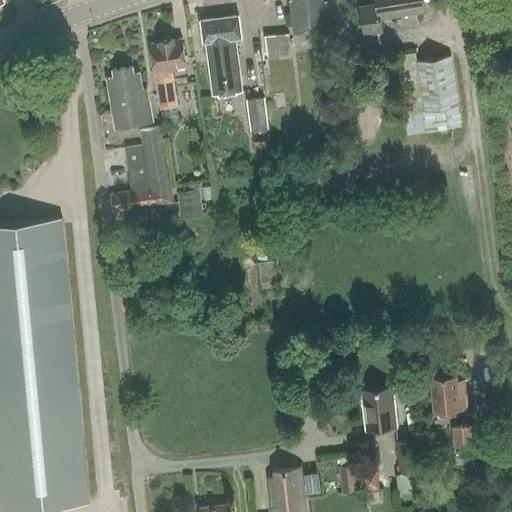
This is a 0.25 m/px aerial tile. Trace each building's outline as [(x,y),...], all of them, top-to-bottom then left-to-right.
[(289,0),(293,33),(330,28),(326,0),(324,0),(323,0),(289,0)] [(380,17),(424,10),(422,0),(376,0),(377,4),(359,7),(364,34),(382,31),(380,17)] [(236,37),(241,36),(238,14),(201,19),(204,41),(211,94),(243,90),(236,37)] [(295,58),(292,34),(268,37),(271,61),(295,58)] [(183,38),(151,43),(161,109),(177,106),(171,68),(187,66),(183,38)] [(405,113),(424,110),(459,105),(451,55),(416,60),(415,53),(396,56),(405,113)] [(117,127),(152,120),(146,88),(143,89),(140,72),(133,73),(132,66),(113,69),(114,76),(108,77),(117,127)] [(270,131),(266,100),(248,102),(252,133),(270,131)] [(126,148),(132,190),(109,194),(111,211),(175,202),(162,127),(142,129),(144,146),(126,148)] [(272,139),(255,141),(256,149),(273,148),(272,139)] [(182,218),(203,215),(198,187),(178,190),(182,218)] [(0,224),(0,503),(1,511),(91,502),(62,218),(0,224)] [(280,288),(277,262),(260,264),(262,284),(264,284),(265,290),(280,288)] [(457,375),(431,377),(435,412),(468,409),(465,382),(458,383),(457,375)] [(362,390),(363,397),(359,400),(360,406),(364,407),(366,430),(397,427),(393,386),(362,390)] [(487,440),(501,439),(499,416),(485,418),(487,440)] [(477,455),(474,425),(452,427),(455,457),(477,455)] [(509,440),(494,441),(496,464),(511,463),(509,440)] [(416,442),(398,443),(400,475),(419,474),(416,442)] [(358,464),(339,466),(342,492),(361,490),(358,464)] [(274,511),(304,511),(299,467),(275,470),(275,476),(270,476),(274,511)] [(363,491),(379,489),(377,471),(361,472),(363,491)] [(231,511),(231,502),(199,506),(199,511),(231,511)]
